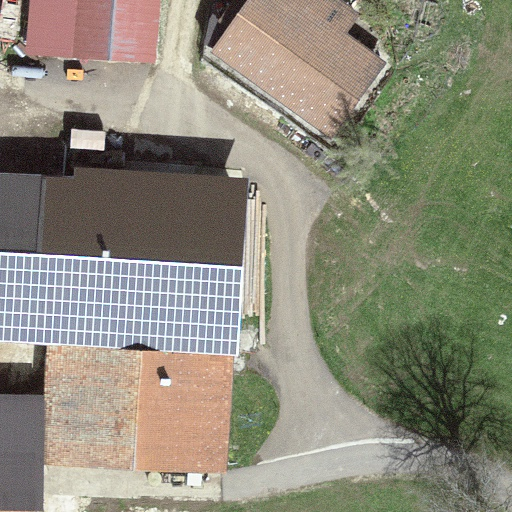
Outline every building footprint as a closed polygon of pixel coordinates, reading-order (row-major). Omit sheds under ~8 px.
[(26,0),(25,66),(152,69),(153,0),(26,0)] [(249,0),(202,63),(319,152),(384,66),(345,36),(358,18),(334,0),(249,0)] [(0,180),(0,351),(41,353),(48,182),(0,180)] [(42,470),(220,480),(237,193),(59,182),(42,470)] [(0,404),(0,511),(32,511),(34,405),(0,404)]
